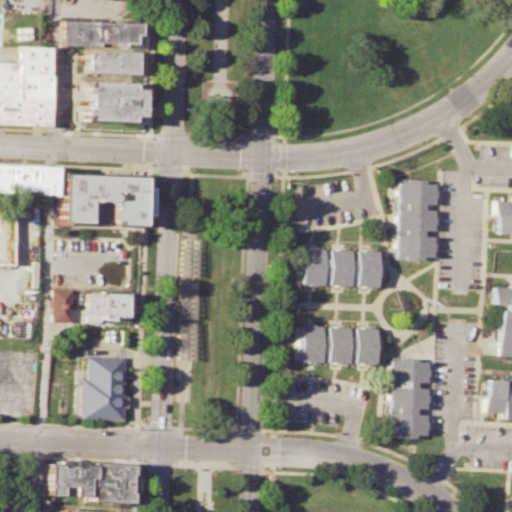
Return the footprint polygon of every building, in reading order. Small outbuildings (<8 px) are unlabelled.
[(61,47),(99,48),(99,45),(109,45),(109,48),(140,48),(140,23),(61,21),(61,47)] [(0,125),(47,127),(50,48),(19,47),(18,65),(0,64),(0,125)] [(81,73),(134,75),(135,52),(83,49),(81,73)] [(77,121),(124,122),(125,117),(134,117),(135,90),(125,90),(125,82),(78,81),(78,92),(83,92),(83,109),(77,109),(77,121)] [(44,196),(45,167),(0,164),(0,194),(15,195),(15,191),(30,192),(30,196),(44,196)] [(52,173),(134,176),(134,187),(141,187),(140,216),(132,215),(132,225),(103,224),(104,201),(79,200),(78,223),(51,222),(52,173)] [(391,256),(428,257),(430,182),(393,181),(391,256)] [(488,213),(488,198),(506,199),(506,194),(511,194),(511,227),(506,227),(506,232),(493,232),(494,214),(488,213)] [(0,207),(10,208),(8,264),(0,263),(0,207)] [(178,236),(195,237),(192,353),(175,352),(178,236)] [(298,248),(377,250),(376,286),(297,283),(298,248)] [(511,355),(494,355),(496,313),(489,304),(489,287),(504,288),(504,284),(511,284),(511,355)] [(49,288),(48,321),(67,322),(68,289),(49,288)] [(81,321),(83,290),(125,292),(124,305),(120,305),(120,316),(107,315),(106,319),(95,319),(95,322),(81,321)] [(294,360),(371,363),(373,328),(296,325),(294,360)] [(76,418),(120,421),(123,356),(86,356),(86,378),(77,378),(76,418)] [(420,438),(424,361),(388,359),(384,436),(420,438)] [(481,411),(481,396),(486,396),(486,380),(501,381),(501,385),(511,385),(511,407),(510,407),(510,417),(498,417),(498,412),(481,411)] [(42,494),(56,495),(57,485),(69,486),(68,495),(82,496),(82,487),(87,487),(87,500),(126,502),(127,464),(89,462),(89,465),(78,464),(78,461),(69,460),(69,464),(64,464),(64,460),(54,460),(54,463),(44,463),(42,494)]
